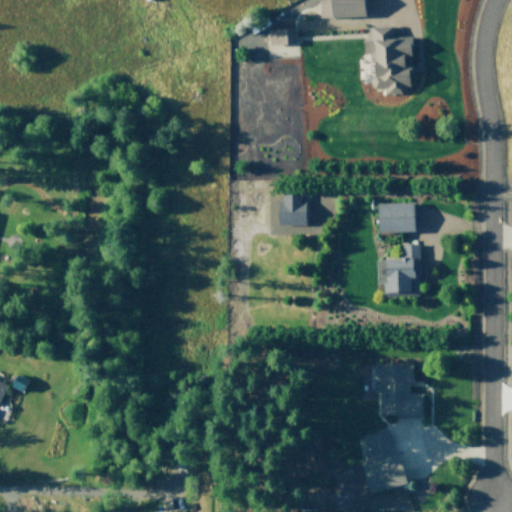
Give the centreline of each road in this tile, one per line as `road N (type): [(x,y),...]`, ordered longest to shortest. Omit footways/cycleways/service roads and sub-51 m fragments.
road 1 (residential): [(490,495),(483,50),(494,0)]
road 2 (residential): [(0,490),(168,495)]
